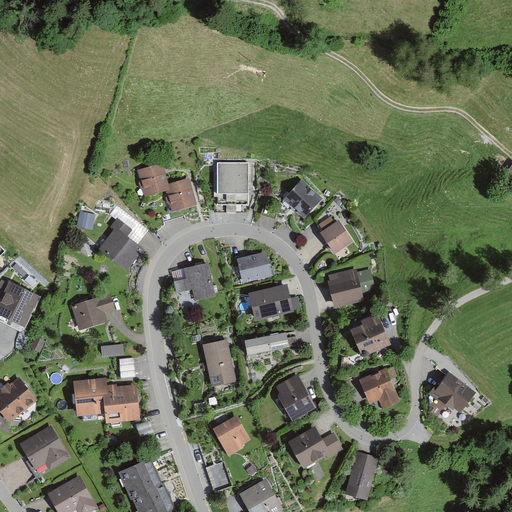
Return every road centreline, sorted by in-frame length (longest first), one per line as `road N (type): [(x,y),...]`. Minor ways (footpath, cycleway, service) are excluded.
road 1 (unclassified): [(204,511),(156,337),(156,277),(178,247),(241,230),(284,249),(311,293),(337,412),(351,433),(373,444),(398,436),(414,418),(417,359),(441,320),(511,280)]
road 2 (track): [(511,157),(457,109),(406,108),(382,97),(354,64),(297,37),(275,9),(242,0)]
